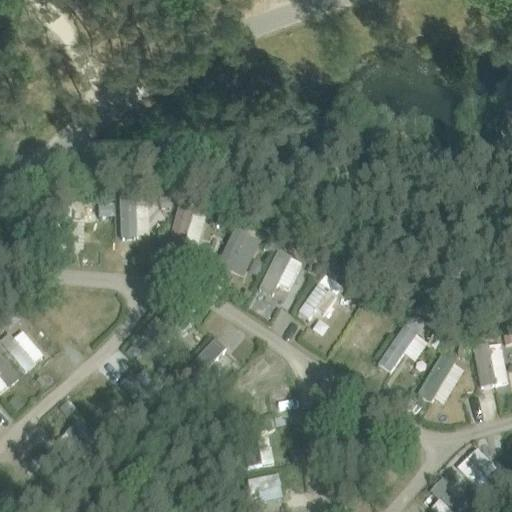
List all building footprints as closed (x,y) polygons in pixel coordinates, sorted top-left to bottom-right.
[(120,199),(121,240),(149,239),(148,198),(120,199)] [(172,201),(160,202),(161,212),(173,210),(172,201)] [(179,207),(168,249),(197,257),(208,215),(179,207)] [(110,208),(98,208),(99,219),(111,219),(110,208)] [(221,213),(218,226),(229,228),(232,216),(221,213)] [(267,245),(263,251),(272,255),(275,248),(267,245)] [(277,287),(291,292),(302,264),(275,253),(260,293),(273,298),(277,287)] [(309,264),(306,273),(314,276),(318,267),(309,264)] [(324,335),(329,328),(320,322),(344,289),(325,276),(297,315),(324,335)] [(44,289),(36,298),(42,304),(50,296),(44,289)] [(350,295),(346,301),(354,307),(358,300),(350,295)] [(41,326),(65,348),(85,327),(61,305),(41,326)] [(354,309),(339,348),(354,354),(363,330),(377,335),(383,320),(354,309)] [(142,338),(162,357),(186,332),(166,313),(142,338)] [(14,331),(9,336),(13,341),(19,336),(15,332),(14,331)] [(238,380),(261,356),(241,336),(217,360),(238,380)] [(428,347),(436,352),(443,341),(434,336),(428,347)] [(511,337),(502,340),(504,348),(511,345),(511,337)] [(480,390),(508,384),(501,344),(473,350),(480,390)] [(459,345),(457,356),(467,358),(469,347),(459,345)] [(0,356),(0,397),(20,381),(0,356)] [(175,357),(169,363),(180,374),(186,367),(175,357)] [(258,396),(279,375),(261,358),(240,379),(258,396)] [(419,393),(442,408),(465,373),(443,358),(419,393)] [(143,370),(123,387),(138,405),(158,387),(143,370)] [(178,382),(170,392),(180,401),(189,391),(178,382)] [(287,386),(275,387),(276,396),(288,395),(287,386)] [(204,389),(196,398),(202,404),(210,395),(204,389)] [(116,395),(98,412),(121,438),(140,421),(116,395)] [(15,399),(8,405),(16,414),(23,407),(15,399)] [(66,405),(59,411),(66,419),(73,413),(66,405)] [(57,442),(86,472),(106,453),(78,423),(57,442)] [(110,437),(103,443),(111,451),(118,445),(110,437)] [(479,450),(457,469),(485,501),(507,481),(479,450)] [(304,453),(291,454),(291,465),(305,465),(304,453)] [(258,505),(283,500),(278,476),(253,481),(258,505)] [(445,481),(424,504),(431,511),(470,511),(474,509),(445,481)] [(0,493),(0,511),(12,511),(20,498),(2,489),(0,493)] [(491,502),(481,509),(483,511),(493,511),(497,510),(491,502)]
